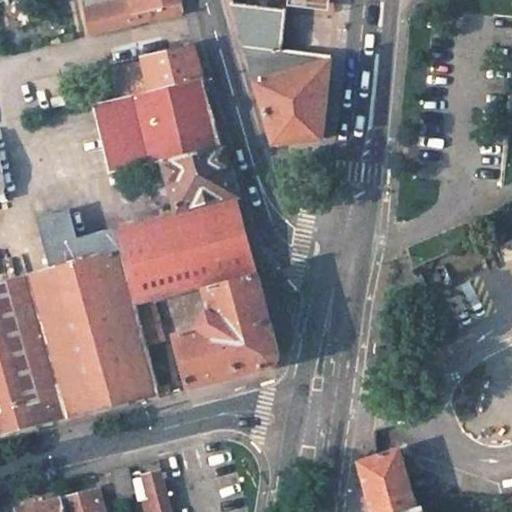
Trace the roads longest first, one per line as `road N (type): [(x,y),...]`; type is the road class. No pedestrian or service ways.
road 1 (unclassified): [(0,470),(223,413),(294,417)]
road 2 (tertiary): [(204,0),(280,229),(322,242)]
road 3 (secondary): [(364,253),(391,0)]
road 4 (secondary): [(364,0),(346,172),(322,242)]
road 5 (secondary): [(322,242),(294,417)]
road 6 (secondary): [(337,421),(364,253)]
